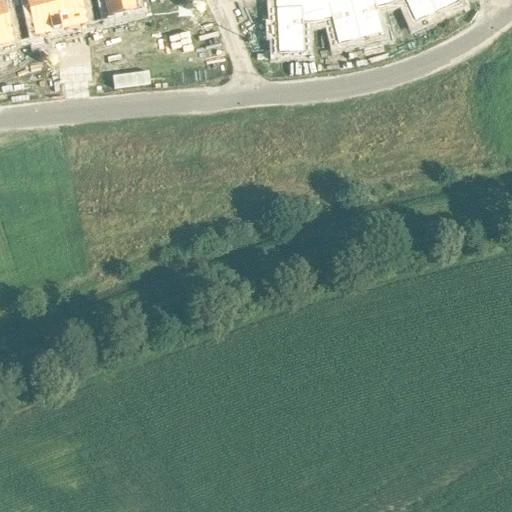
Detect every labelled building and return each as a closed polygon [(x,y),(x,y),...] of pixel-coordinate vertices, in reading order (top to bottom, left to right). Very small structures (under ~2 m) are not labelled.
[(0,0),(0,46),(12,44),(5,16),(17,12),(14,0),(0,0)] [(14,0),(17,12),(29,9),(37,38),(61,32),(53,0),(14,0)] [(53,0),(61,32),(65,31),(66,33),(80,29),(80,27),(85,25),(78,0),(53,0)] [(104,0),(109,19),(136,13),(132,0),(104,0)] [(275,0),(277,24),(274,25),(275,40),(278,40),(278,55),(306,53),(304,24),(318,23),(314,0),(275,0)] [(350,0),(314,0),(318,23),(331,20),(338,46),(360,40),(350,0)] [(389,0),(350,0),(360,40),(365,39),(365,42),(380,38),(379,36),(384,35),(378,9),(391,5),(389,0)] [(429,0),(389,0),(391,5),(402,0),(403,0),(415,24),(436,14),(429,0)] [(429,0),(436,14),(458,4),(456,0),(429,0)] [(128,511),(147,490),(68,424),(0,504),(0,511),(128,511)]
